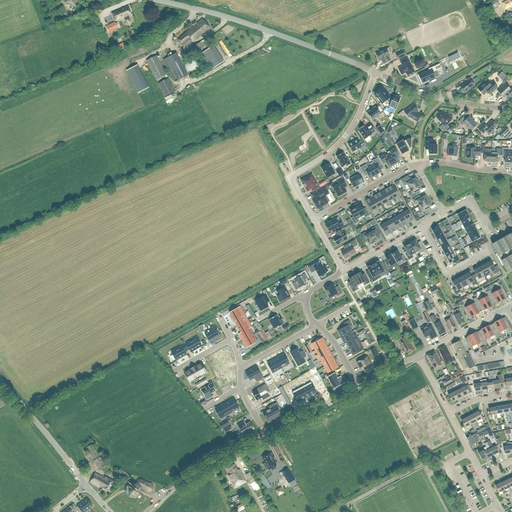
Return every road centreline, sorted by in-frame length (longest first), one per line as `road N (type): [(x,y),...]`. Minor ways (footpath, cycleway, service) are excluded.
road 1 (unclassified): [(374,72),(156,0)]
road 2 (residential): [(374,72),(338,143),(288,177),(313,219)]
road 3 (unclassified): [(511,109),(432,97),(374,72)]
road 4 (unclassified): [(146,511),(190,476),(266,435)]
road 5 (unclassified): [(86,485),(0,380)]
